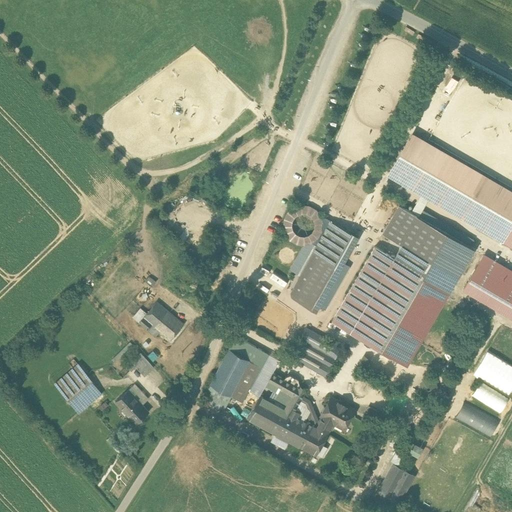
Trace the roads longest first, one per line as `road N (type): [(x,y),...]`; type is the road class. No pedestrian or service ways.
road 1 (unclassified): [(355,0),(190,402),(120,511)]
road 2 (unknown): [(0,32),(142,171),(194,162),(262,118)]
road 3 (unknown): [(299,137),(262,118),(282,61),(281,0)]
road 4 (tertiary): [(369,0),(511,75)]
road 5 (unknown): [(130,511),(193,415),(190,402)]
